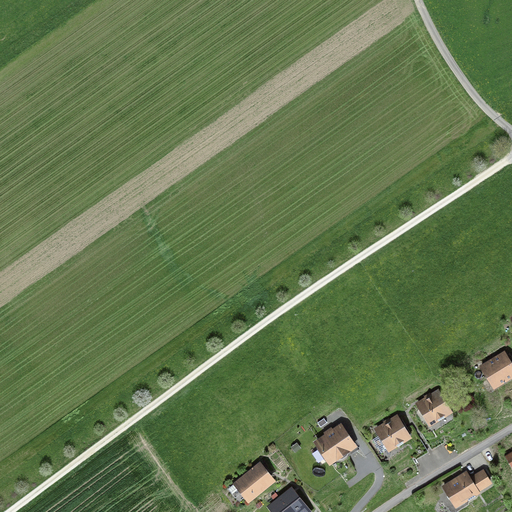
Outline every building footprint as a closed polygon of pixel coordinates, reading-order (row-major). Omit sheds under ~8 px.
[(479,364),(494,388),(496,387),(498,390),(505,385),(503,383),(511,377),(511,360),(505,349),(479,364)] [(415,402),(429,426),(431,425),(432,426),(439,423),(438,421),(453,412),(439,387),(430,392),(430,391),(424,395),(425,397),(415,402)] [(389,451),(412,437),(398,413),(390,418),(389,417),(383,421),(374,427),(379,435),(373,438),(381,452),(387,449),(389,451)] [(324,458),(330,466),(359,447),(342,421),(332,427),(331,426),(323,431),(325,433),(312,441),(317,449),(312,452),(318,462),(324,458)] [(295,452),(301,447),(297,442),(291,446),(295,452)] [(248,502),(276,480),(260,460),(232,483),(233,483),(232,484),(230,482),(226,486),(231,492),(230,493),(234,498),(240,492),(248,502)] [(480,490),(492,482),(483,467),(470,475),(467,469),(442,485),(455,507),(481,491),(480,490)] [(272,511),(313,511),(292,485),(267,506),(272,511)]
